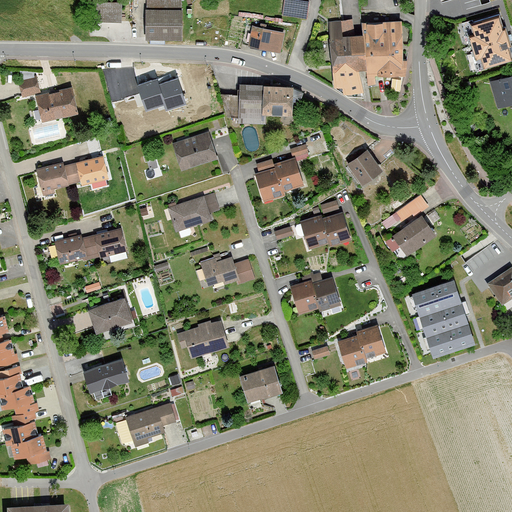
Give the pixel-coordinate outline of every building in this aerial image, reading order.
[(89,0),(89,19),(127,20),(127,0),(89,0)] [(148,41),(190,39),(188,0),(147,0),(146,0),(148,41)] [(311,18),(312,0),(283,0),(283,16),(311,18)] [(473,18),(462,21),(477,71),(488,68),(487,66),(511,59),(511,55),(500,13),(473,21),(473,18)] [(253,45),(285,51),(291,22),(259,16),(253,45)] [(363,55),(409,49),(406,18),(371,21),(372,32),(358,33),(363,55)] [(363,55),(358,33),(356,19),(332,21),(338,87),(351,86),(352,94),(370,91),(366,72),(363,55)] [(411,74),(409,49),(363,55),(366,72),(376,70),(376,77),(411,74)] [(498,108),(511,103),(511,73),(489,80),(498,108)] [(40,75),(19,80),(23,95),(43,90),(40,75)] [(170,103),(174,102),(167,80),(165,75),(146,81),(144,75),(122,82),(126,97),(146,90),(152,109),(170,103)] [(167,80),(174,102),(170,103),(172,111),(195,103),(185,75),(167,80)] [(46,122),(85,112),(77,84),(38,95),(46,122)] [(238,123),(265,124),(266,115),(292,117),(294,88),(240,85),(238,123)] [(186,172),(224,159),(215,128),(176,140),(186,172)] [(312,154),(310,143),(292,148),(294,159),(312,154)] [(372,149),(352,162),(368,186),(388,173),(372,149)] [(81,163),(74,165),(79,181),(85,179),(87,185),(115,178),(109,155),(81,162),(81,163)] [(278,167),(275,157),(257,163),(260,173),(278,167)] [(281,164),(282,169),(290,191),(309,187),(302,159),(281,164)] [(79,181),(74,165),(68,166),(66,161),(38,168),(45,194),(74,186),(73,182),(79,181)] [(290,191),(282,169),(260,174),(267,204),(292,198),(290,191)] [(178,232),(217,221),(209,194),(171,206),(178,232)] [(324,211),(340,206),(337,197),(321,202),(324,211)] [(400,225),(414,217),(408,207),(394,215),(400,225)] [(327,217),(335,243),(337,248),(357,241),(347,211),(327,217)] [(313,249),(335,243),(327,217),(326,212),(304,218),(313,249)] [(415,259),(443,235),(426,215),(397,239),(415,259)] [(276,231),(278,240),(298,235),(295,225),(276,231)] [(94,241),(97,254),(103,253),(104,259),(133,252),(128,230),(99,236),(100,240),(94,241)] [(92,255),(97,254),(94,241),(89,242),(87,235),(57,242),(62,265),(92,257),(92,255)] [(206,262),(212,286),(227,282),(228,285),(240,282),(241,286),(259,281),(253,259),(239,263),(238,258),(226,261),(225,257),(206,262)] [(511,267),(488,283),(502,305),(511,298),(511,267)] [(300,311),(323,304),(318,283),(316,279),(292,286),(300,311)] [(318,283),(323,304),(326,313),(346,306),(336,279),(318,283)] [(454,281),(412,295),(433,359),(475,345),(454,281)] [(105,334),(140,321),(131,297),(96,309),(105,334)] [(0,335),(15,331),(10,314),(5,316),(0,317),(0,335)] [(185,349),(193,347),(196,359),(236,348),(227,319),(180,334),(185,349)] [(363,336),(372,358),(391,352),(383,325),(361,331),(363,336)] [(373,362),(372,358),(363,336),(341,342),(350,370),(373,362)] [(1,343),(0,339),(0,361),(2,368),(21,362),(19,354),(18,354),(14,340),(1,343)] [(316,360),(335,355),(332,344),(313,349),(316,360)] [(96,395),(124,386),(117,362),(88,371),(96,395)] [(255,403),(291,392),(283,365),(247,376),(255,403)] [(0,396),(1,396),(27,387),(23,373),(0,379),(0,396)] [(34,385),(27,387),(1,396),(4,411),(16,407),(20,419),(41,412),(38,401),(38,400),(34,385)] [(168,427),(181,422),(175,402),(129,418),(138,444),(170,433),(168,427)] [(15,443),(42,435),(38,420),(4,429),(7,445),(15,443)] [(48,433),(42,435),(15,443),(19,459),(28,456),(31,464),(52,457),(50,450),(52,449),(48,433)]
